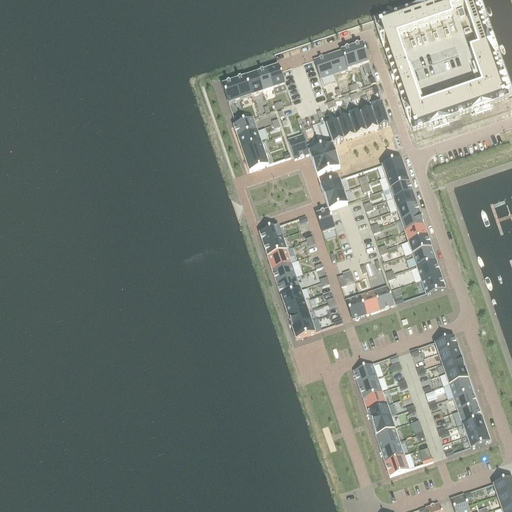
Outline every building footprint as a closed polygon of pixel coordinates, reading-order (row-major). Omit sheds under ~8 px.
[(442,0),(435,2),(411,10),(411,11),(375,23),(376,28),(384,52),(384,51),(400,96),(401,100),(402,104),(410,128),(411,128),(412,132),(428,127),(428,128),(451,120),(451,119),(470,113),(493,105),(508,99),(509,99),(494,57),(494,56),(486,33),(474,0),(442,0)] [(361,46),(351,50),(358,68),(368,64),(361,46)] [(342,53),(341,53),(347,72),(348,71),(358,68),(351,50),(342,53)] [(329,58),(327,58),(334,76),(336,76),(347,72),(341,53),(329,58)] [(316,62),(314,63),(320,81),(323,80),(334,76),(327,58),(316,62)] [(278,68),(266,72),(273,91),(285,87),(278,68)] [(266,72),(256,75),(263,94),(273,91),(266,72)] [(256,75),(245,79),(252,98),(263,94),(256,75)] [(245,79),(234,83),(240,102),(252,98),(245,79)] [(234,83),(222,87),(228,106),(240,102),(234,83)] [(383,107),(371,111),(378,130),(389,126),(383,107)] [(371,111),(360,115),(366,134),(378,130),(371,111)] [(360,115),(349,119),(355,138),(366,134),(360,115)] [(349,119),(337,123),(344,141),(355,138),(349,119)] [(236,127),(235,128),(238,139),(256,133),(252,122),(251,122),(247,124),(241,126),(239,127),(236,127)] [(337,123),(326,127),(332,145),(344,141),(337,123)] [(256,133),(238,139),(242,148),(259,142),(256,133)] [(303,137),(288,142),(295,162),(310,157),(308,154),(306,147),(303,137)] [(259,142),(242,148),(246,160),(263,154),(259,142)] [(308,154),(320,150),(318,143),(306,147),(308,154)] [(332,145),(320,150),(328,173),(340,169),(332,145)] [(320,150),(308,154),(310,157),(316,177),(328,173),(320,150)] [(263,154),(246,160),(250,171),(267,165),(263,154)] [(401,162),(382,169),(386,179),(405,173),(401,162)] [(405,173),(386,179),(390,191),(409,185),(405,173)] [(365,179),(358,181),(360,188),(368,186),(365,179)] [(339,182),(320,188),(324,200),(344,193),(339,182)] [(409,185),(390,191),(393,201),(412,195),(409,185)] [(368,186),(360,188),(363,195),(370,192),(368,186)] [(344,193),(324,200),(328,212),(331,211),(348,205),(347,204),(344,193)] [(412,195),(393,201),(397,213),(416,206),(412,195)] [(416,206),(397,213),(401,224),(419,218),(420,217),(416,206)] [(328,212),(316,216),(322,235),(335,231),(328,212)] [(404,234),(422,228),(419,218),(401,224),(400,224),(403,235),(405,235),(404,234)] [(422,228),(404,234),(405,235),(408,245),(426,239),(427,238),(424,227),(422,228)] [(278,228),(259,235),(263,246),(282,240),(278,228)] [(412,255),(430,249),(426,239),(408,245),(407,245),(411,256),(412,256),(412,255)] [(282,240),(263,246),(267,258),(286,251),(282,240)] [(430,249),(412,255),(412,256),(416,269),(436,262),(431,249),(430,249)] [(286,251),(267,258),(272,271),(291,265),(286,251)] [(436,262),(416,269),(417,270),(421,282),(440,276),(436,262)] [(291,265),(272,271),(277,285),(296,279),(291,265)] [(411,272),(415,284),(421,282),(417,270),(411,272)] [(355,283),(351,272),(345,274),(349,285),(355,283)] [(440,276),(421,282),(426,296),(445,289),(440,276)] [(296,279),(277,285),(281,298),(300,292),(296,279)] [(326,279),(320,282),(322,289),(329,287),(326,279)] [(386,289),(373,293),(380,312),(394,308),(387,289),(386,289)] [(400,291),(393,293),(395,300),(402,297),(400,291)] [(300,292),(281,298),(285,309),(304,302),(300,292)] [(373,293),(359,298),(366,317),(380,312),(373,293)] [(359,298),(346,303),(352,322),(366,317),(359,298)] [(333,300),(326,302),(329,310),(336,307),(334,300),(333,300)] [(304,302),(285,309),(288,319),(307,313),(312,311),(308,301),(304,302)] [(307,313),(288,319),(292,329),(311,323),(307,313)] [(311,323),(292,329),(296,341),(315,334),(312,328),(311,323)] [(434,345),(438,355),(457,349),(454,338),(434,345)] [(442,365),(461,359),(457,349),(438,355),(442,365)] [(464,368),(461,359),(442,365),(445,374),(464,368)] [(353,373),(358,387),(378,380),(377,379),(373,368),(373,366),(353,373)] [(449,386),(468,379),(464,368),(445,374),(449,386)] [(472,393),(468,379),(449,386),(449,387),(453,399),(472,393)] [(358,387),(363,400),(382,394),(382,393),(378,381),(378,380),(358,387)] [(447,402),(453,399),(449,387),(443,389),(447,402)] [(477,407),(472,393),(453,399),(458,413),(477,407)] [(363,400),(367,413),(386,406),(382,394),(363,400)] [(367,413),(371,425),(391,419),(386,406),(367,413)] [(463,427),(482,420),(477,407),(458,413),(463,427)] [(343,445),(336,423),(333,424),(331,416),(321,418),(331,449),(343,445)] [(391,419),(371,425),(376,438),(395,431),(391,419)] [(486,432),(482,420),(463,427),(467,438),(486,432)] [(376,438),(380,450),(399,444),(395,431),(376,438)] [(471,450),(490,444),(486,432),(467,438),(471,450)] [(399,444),(380,450),(385,464),(404,457),(399,444)] [(334,455),(338,467),(350,462),(346,450),(334,455)] [(409,471),(404,457),(385,464),(390,478),(409,471)] [(342,479),(352,477),(349,464),(339,467),(342,479)] [(497,498),(511,492),(511,480),(493,487),(497,498)] [(501,509),(511,504),(511,492),(497,498),(501,509)] [(450,501),(453,511),(468,511),(464,497),(450,501)]
